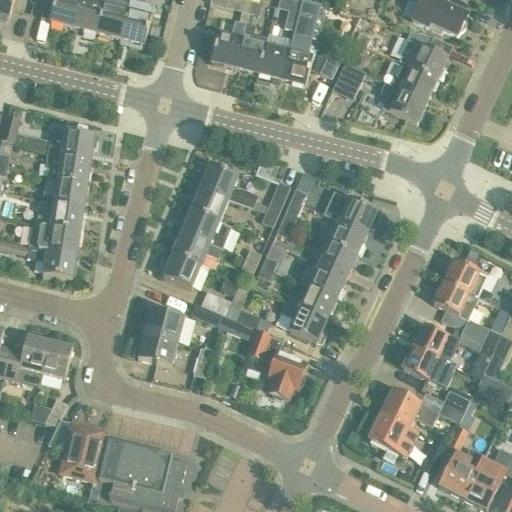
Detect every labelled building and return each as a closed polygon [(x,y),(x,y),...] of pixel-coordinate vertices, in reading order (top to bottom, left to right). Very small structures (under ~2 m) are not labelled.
[(0,0),(0,22),(7,24),(8,20),(9,21),(14,0),(0,0)] [(49,25),(73,31),(81,0),(46,0),(41,22),(49,24),(49,25)] [(81,0),(73,31),(96,37),(103,8),(92,5),(93,0),(81,0)] [(107,0),(105,0),(103,8),(96,37),(119,42),(129,5),(107,0)] [(231,0),(225,0),(223,10),(239,14),(248,17),(251,5),(231,0)] [(295,29),(302,5),(301,5),(280,0),(278,12),(288,15),(286,27),(295,29)] [(406,0),(420,4),(411,24),(440,38),(442,34),(457,41),(467,18),(438,5),(437,9),(425,3),(427,0),(406,0)] [(143,48),(152,13),(154,8),(130,2),(129,5),(119,42),(129,45),(128,49),(141,52),(142,48),(143,48)] [(261,7),(251,5),(248,17),(246,27),(234,72),(258,78),(266,49),(265,49),(267,41),(254,38),(256,30),(251,29),(254,19),(258,20),(261,7)] [(289,55),(281,84),(305,90),(312,61),(308,60),(320,10),(302,5),(302,6),(295,29),(294,34),(289,55)] [(354,34),(360,37),(356,45),(367,50),(371,41),(361,37),(363,33),(367,34),(372,24),(361,20),(354,34)] [(211,66),(234,72),(246,27),(235,25),(230,40),(218,37),(211,66)] [(409,44),(399,65),(437,83),(447,62),(427,52),(433,40),(410,34),(406,43),(409,44)] [(356,45),(352,54),(363,59),(367,50),(356,45)] [(289,55),(288,55),(266,49),(258,78),(257,83),(270,87),(272,81),(281,84),(289,55)] [(331,84),(342,61),(330,55),(319,78),(331,84)] [(403,68),(393,89),(427,105),(437,83),(399,65),(399,66),(403,68)] [(335,89),(332,95),(352,105),(366,77),(357,72),(346,67),(335,89)] [(393,89),(392,90),(388,100),(395,103),(389,115),(416,128),(427,105),(393,89)] [(7,120),(1,143),(13,146),(23,149),(26,139),(16,136),(20,123),(7,120)] [(50,147),(48,157),(91,163),(95,139),(65,135),(53,133),(50,147)] [(1,143),(0,148),(0,167),(8,170),(13,146),(1,143)] [(46,182),(58,184),(58,183),(87,187),(91,163),(48,157),(46,168),(49,168),(46,182)] [(277,220),(291,189),(280,185),(269,210),(256,205),(259,200),(241,192),(233,193),(238,180),(210,168),(201,191),(229,202),(228,203),(266,217),(267,216),(277,220)] [(58,183),(58,184),(54,206),(84,211),(87,187),(58,183)] [(201,191),(191,213),(219,225),(228,203),(229,202),(201,191)] [(308,198),(296,193),(287,214),(298,219),(308,198)] [(350,203),(339,226),(366,238),(377,215),(350,203)] [(54,206),(51,230),(80,234),(84,211),(54,206)] [(191,213),(182,235),(210,247),(222,252),(231,231),(219,226),(219,225),(191,213)] [(273,230),(277,220),(267,216),(266,217),(262,226),(273,230)] [(285,218),(282,225),(293,230),(296,223),(285,218)] [(282,225),(277,236),(289,241),(293,230),(282,225)] [(339,226),(330,247),(357,259),(366,238),(339,226)] [(76,259),(80,234),(51,230),(36,228),(36,230),(32,229),(29,250),(47,254),(76,259)] [(182,235),(173,257),(201,269),(206,258),(218,263),(222,252),(210,247),(182,235)] [(330,247),(319,269),(346,282),(357,259),(330,247)] [(29,250),(27,262),(45,265),(42,285),(52,286),(53,279),(73,282),(76,259),(47,254),(29,250)] [(250,253),(246,263),(257,267),(261,258),(250,253)] [(192,291),(201,269),(173,257),(164,280),(192,291)] [(267,260),(263,269),(274,274),(278,265),(267,260)] [(243,271),(253,276),(257,267),(246,263),(243,271)] [(444,286),(478,302),(499,312),(499,311),(496,303),(492,301),(494,297),(483,292),(489,278),(481,274),(479,277),(454,265),(444,286)] [(263,269),(259,279),(270,284),(274,274),(263,269)] [(319,269),(310,290),(337,303),(346,282),(319,269)] [(444,286),(433,308),(445,314),(459,320),(467,325),(473,312),(478,302),(444,286)] [(214,315),(222,318),(235,324),(241,313),(250,291),(240,287),(230,308),(219,303),(214,315)] [(310,290),(300,312),(327,325),(337,303),(310,290)] [(241,313),(235,324),(257,334),(266,338),(271,326),(251,317),(260,296),(251,292),(242,313),(241,313)] [(299,313),(285,306),(280,317),(294,324),(289,335),(316,347),(317,346),(322,348),(327,337),(322,335),(327,325),(300,312),(299,313)] [(219,329),(222,318),(214,315),(196,307),(192,318),(219,329)] [(153,312),(146,336),(178,345),(184,320),(153,312)] [(464,335),(484,345),(489,333),(469,324),(464,335)] [(424,328),(413,351),(442,365),(446,357),(442,355),(449,340),(424,328)] [(0,344),(3,334),(0,333),(0,380),(3,382),(11,350),(0,347),(0,344)] [(479,356),(490,362),(501,339),(489,333),(484,345),(479,356)] [(257,334),(248,359),(262,364),(262,363),(274,367),(269,382),(274,383),(269,396),(274,397),(275,400),(282,403),(284,401),(289,402),(293,390),(298,392),(299,390),(302,388),(305,381),(303,378),(307,367),(278,357),(282,345),(271,339),(266,338),(257,334)] [(484,345),(464,335),(458,346),(479,356),(484,345)] [(171,371),(178,345),(146,336),(139,362),(138,362),(171,371)] [(489,394),(494,383),(495,384),(502,367),(501,367),(511,344),(501,339),(490,362),(483,378),(478,389),(489,394)] [(23,353),(11,350),(3,382),(37,390),(48,345),(26,340),(23,353)] [(48,345),(37,390),(39,391),(42,377),(63,382),(71,351),(48,345)] [(212,353),(202,351),(193,379),(205,383),(212,353)] [(403,372),(446,392),(452,380),(451,380),(455,371),(442,365),(413,351),(403,372)] [(459,427),(462,421),(464,417),(443,406),(438,416),(392,394),(381,418),(410,433),(414,423),(431,431),(438,417),(459,427)] [(449,394),(443,406),(464,417),(470,405),(449,394)] [(52,411),(45,425),(56,428),(59,422),(67,407),(56,401),(52,411)] [(377,450),(380,448),(396,456),(396,458),(407,463),(420,438),(410,433),(381,418),(380,419),(378,418),(372,430),(374,432),(369,442),(372,444),(371,447),(377,450)] [(61,452),(68,425),(61,424),(58,430),(57,430),(48,449),(61,452)] [(61,476),(93,484),(106,434),(73,425),(61,476)] [(468,436),(457,431),(448,449),(459,454),(468,436)] [(98,484),(113,487),(109,504),(143,511),(175,511),(187,466),(169,462),(170,458),(108,443),(98,484)] [(447,451),(434,445),(421,472),(434,478),(447,451)] [(439,490),(463,503),(484,460),(470,453),(465,462),(457,458),(454,464),(452,463),(439,490)] [(504,474),(483,463),(485,460),(484,460),(463,503),(481,511),(486,511),(499,487),(498,486),(503,476),(511,480),(511,457),(511,458),(504,474)]
